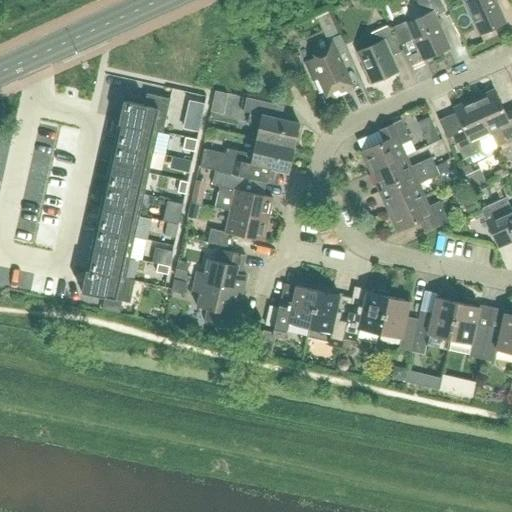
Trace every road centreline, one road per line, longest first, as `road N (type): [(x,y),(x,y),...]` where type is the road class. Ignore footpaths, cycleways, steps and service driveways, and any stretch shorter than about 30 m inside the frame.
road 1 (residential): [(511,54),(348,127),(323,160),(331,200),(359,246),(511,282)]
road 2 (residential): [(32,111),(93,125),(61,268),(0,255)]
road 3 (secondary): [(19,65),(161,0)]
road 4 (residential): [(0,240),(32,111)]
